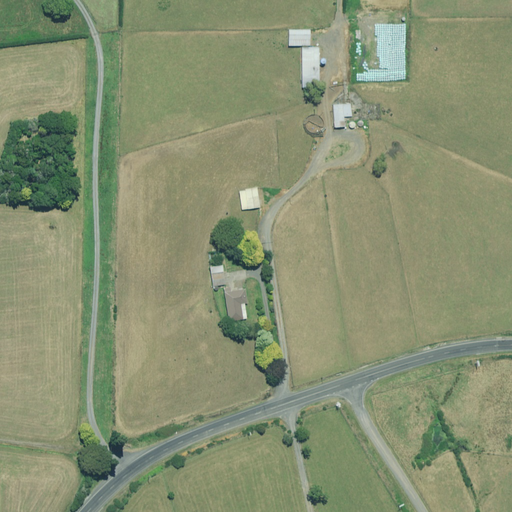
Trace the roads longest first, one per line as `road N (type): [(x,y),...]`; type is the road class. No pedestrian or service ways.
road 1 (tertiary): [(89,511),(167,449),(349,382)]
road 2 (tertiary): [(349,382),(433,355),(511,347)]
road 3 (residential): [(420,511),(349,382)]
